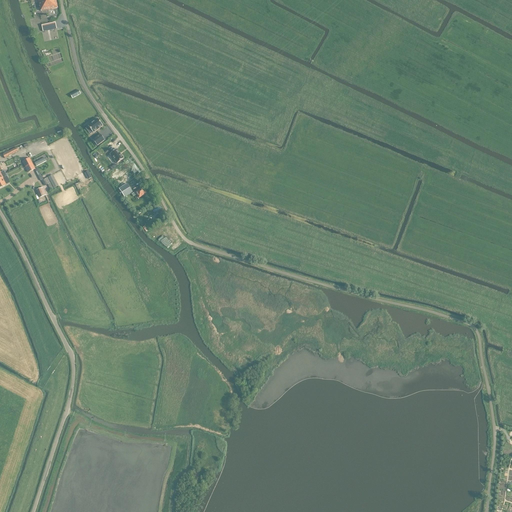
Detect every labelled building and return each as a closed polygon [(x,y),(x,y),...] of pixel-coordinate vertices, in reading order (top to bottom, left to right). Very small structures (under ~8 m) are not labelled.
[(37,0),(39,6),(40,6),(41,11),(58,7),(55,0),(37,0)] [(55,22),(42,25),(43,31),(57,28),(55,22)] [(70,94),(72,98),(80,93),(78,90),(70,94)] [(97,118),(88,126),(93,133),(103,125),(97,118)] [(100,134),(93,139),(97,145),(104,140),(100,134)] [(106,142),(100,147),(106,154),(112,150),(106,142)] [(18,150),(17,147),(2,155),(4,158),(18,150)] [(116,149),(110,154),(117,164),(124,158),(116,149)] [(44,157),(34,163),(36,166),(46,161),(44,157)] [(26,167),(32,163),(29,158),(23,162),(26,167)] [(32,163),(26,167),(28,172),(35,169),(32,163)] [(53,175),(43,180),(48,191),(59,185),(53,175)] [(130,187),(127,183),(122,186),(119,188),(122,193),(124,197),(132,192),(130,187)] [(135,191),(139,197),(146,193),(142,187),(135,191)] [(43,188),(36,190),(39,198),(46,195),(43,188)]
